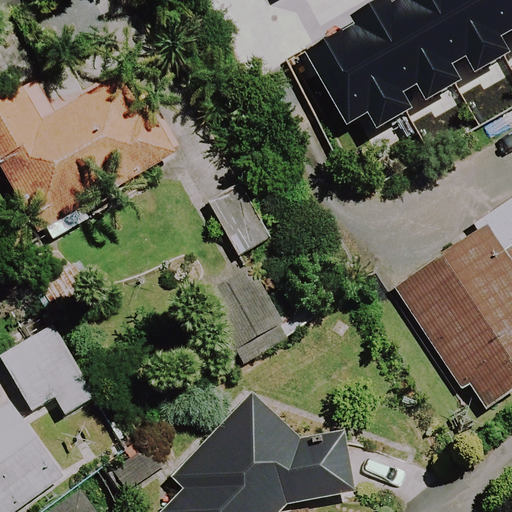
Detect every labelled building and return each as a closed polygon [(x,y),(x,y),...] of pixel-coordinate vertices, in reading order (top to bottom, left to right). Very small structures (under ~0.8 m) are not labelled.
[(490,52),(462,0),(305,0),(335,56),(399,23),(431,83),(490,52)] [(41,232),(175,160),(127,71),(53,111),(41,88),(0,109),(0,170),(6,167),(41,232)] [(276,238),(241,170),(204,189),(240,257),(276,238)] [(511,248),(511,201),(490,216),(511,248)] [(511,269),(489,234),(398,294),(479,417),(511,395),(511,269)] [(291,340),(255,277),(208,303),(244,367),(291,340)] [(34,412),(55,399),(68,419),(98,400),(82,374),(54,328),(3,360),(34,412)] [(286,511),(287,511),(368,500),(360,438),(311,445),(255,392),(173,478),(186,490),(165,511),(286,511)] [(0,511),(18,511),(67,479),(14,404),(0,414),(0,511)] [(95,511),(82,492),(53,511),(95,511)]
